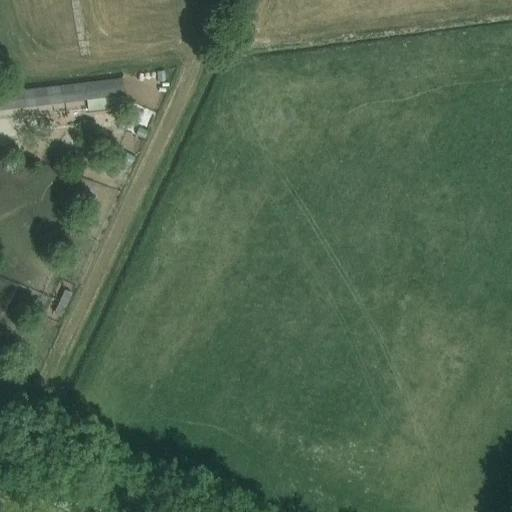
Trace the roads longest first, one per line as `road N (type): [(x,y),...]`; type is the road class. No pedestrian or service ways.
road 1 (track): [(197,76),(0,510)]
road 2 (track): [(0,437),(175,511)]
